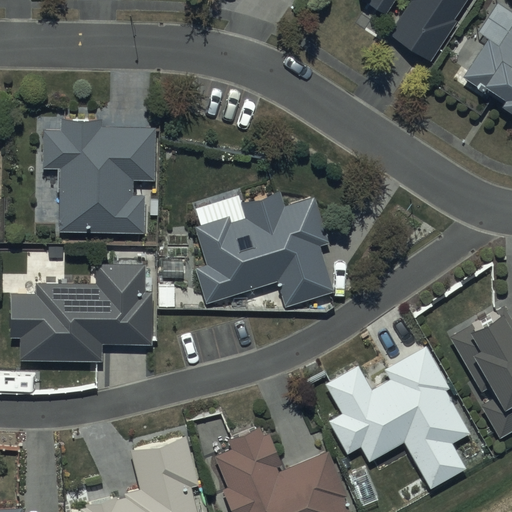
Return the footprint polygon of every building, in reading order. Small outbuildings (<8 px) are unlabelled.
[(407,0),(387,30),(427,59),(456,19),(450,15),(460,0),(366,0),(384,11),(391,0),(407,0)] [(486,36),(460,74),(511,110),(511,20),(496,43),(486,36)] [(57,166),(56,228),(142,230),(142,193),(131,193),(131,177),(152,178),(153,123),(99,122),(99,116),(59,115),(59,127),(41,127),(40,165),(57,166)] [(192,265),(203,300),(275,278),(283,303),(331,288),(317,242),(326,239),(312,194),(283,203),(278,188),(238,201),(243,215),(229,220),(227,215),(193,225),(204,261),(192,265)] [(18,335),(18,357),(99,358),(99,342),(149,342),(150,288),(142,288),(142,262),(93,262),(93,281),(35,281),(35,291),(8,291),(8,335),(18,335)] [(478,402),(497,435),(511,426),(511,319),(503,303),(448,334),(484,399),(478,402)] [(339,410),(326,417),(345,452),(358,445),(366,459),(401,440),(426,486),(464,465),(450,440),(468,430),(444,387),(448,385),(425,342),(381,366),(387,376),(369,386),(357,362),(323,381),(339,410)] [(349,511),(324,449),(277,468),(275,463),(281,461),(268,430),(261,433),(257,424),(226,437),(229,446),(212,453),(225,485),(220,487),(229,511),(349,511)] [(79,505),(80,511),(195,511),(189,484),(197,482),(185,434),(127,448),(137,486),(84,500),(85,503),(79,505)]
